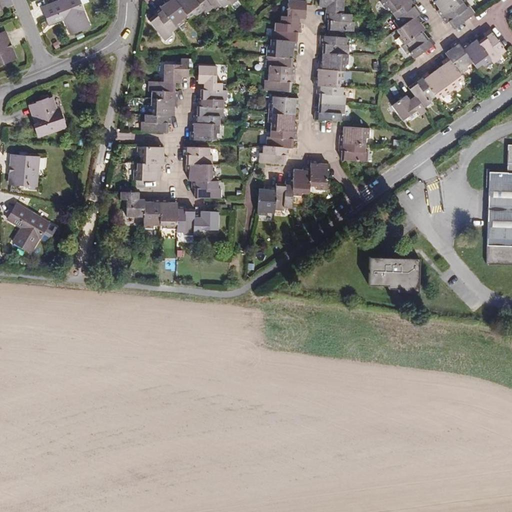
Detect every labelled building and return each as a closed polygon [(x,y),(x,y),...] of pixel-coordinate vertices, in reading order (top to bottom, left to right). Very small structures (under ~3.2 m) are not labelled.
[(70,33),(89,26),(78,0),(59,0),(42,7),(48,23),(49,24),(54,22),(52,18),(65,12),(67,17),(64,18),(70,33)] [(170,32),(176,28),(183,22),(181,19),(187,15),(188,18),(194,13),(196,16),(204,10),(206,12),(211,8),(213,10),(221,4),(223,7),(229,3),(230,5),(237,0),(165,0),(167,1),(168,3),(166,5),(165,3),(153,11),(155,14),(157,16),(155,17),(153,15),(148,19),(164,40),(171,34),(170,32)] [(351,14),(343,13),(343,0),(319,0),(319,6),(322,6),(326,7),(325,20),(328,20),(330,20),(330,23),(328,23),(327,29),(353,31),(354,22),(351,22),(351,14)] [(387,7),(391,13),(396,18),(393,20),(399,28),(396,30),(400,35),(398,37),(403,45),(401,46),(406,54),(409,52),(414,58),(435,43),(430,37),(427,39),(425,40),(424,38),(426,36),(422,31),(425,30),(421,24),(419,26),(417,24),(419,22),(422,20),(418,14),(420,13),(416,7),(414,9),(413,7),(415,5),(417,3),(414,0),(380,0),(379,1),(385,9),(387,7)] [(453,29),(474,13),(469,5),(466,7),(460,0),(435,0),(434,2),(437,7),(439,6),(441,8),(439,9),(436,11),(445,23),(448,21),(450,20),(451,22),(450,24),(453,29)] [(266,46),(265,65),(268,65),(268,72),(267,80),(264,80),(263,89),(290,91),(290,84),(288,84),(288,82),(290,82),(293,82),(294,66),(291,66),(289,66),(289,63),(292,63),(292,50),(290,50),(290,48),(292,48),(296,48),(296,34),(294,34),(294,32),(297,32),(300,32),(300,24),(298,24),(299,21),(299,18),(305,18),(306,5),(288,4),(287,16),(281,16),(280,23),(275,22),(274,31),(271,30),(270,46),(266,46)] [(52,18),(54,22),(64,18),(67,17),(65,12),(52,18)] [(442,65),(436,69),(431,73),(432,75),(430,77),(429,75),(427,72),(421,77),(420,74),(413,79),(415,82),(416,83),(414,85),(413,83),(407,87),(414,96),(411,98),(409,100),(406,95),(391,105),(402,120),(416,110),(419,115),(425,111),(423,108),(431,103),(429,100),(435,95),(436,98),(442,93),(444,96),(459,85),(458,82),(463,78),(460,74),(468,68),(466,66),(472,62),(476,68),(482,64),(484,66),(491,61),(493,63),(501,58),(499,55),(505,51),(490,30),(483,34),(485,37),(487,39),(485,40),(483,38),(478,42),(476,39),(471,43),(472,45),(470,47),(469,45),(467,42),(461,47),(457,41),(450,45),(452,48),(453,50),(451,51),(450,49),(445,53),(448,57),(442,61),(444,64),(445,66),(443,67),(442,65)] [(0,64),(15,59),(11,48),(8,49),(7,45),(10,44),(4,31),(0,32),(0,64)] [(343,87),(340,87),(340,80),(343,80),(344,64),(347,64),(349,45),(346,44),(346,37),(320,35),(320,43),(323,44),(325,44),(325,46),(322,46),(322,59),(324,59),(324,61),(321,61),(318,61),(317,75),(320,76),(320,78),(317,78),(314,77),(314,85),(317,85),(316,94),(319,94),(322,94),(322,96),(319,96),(318,109),(321,109),(320,112),(318,111),(315,111),(314,119),(340,121),(341,113),(344,114),(345,95),(342,95),(343,87)] [(177,109),(177,90),(174,90),(171,90),(171,88),(174,88),(174,83),(180,83),(181,77),(188,77),(188,71),(193,71),(193,59),(180,59),(180,65),(163,65),(163,83),(148,82),(148,90),(151,90),(151,108),(147,108),(147,115),(144,115),(144,124),(141,124),(141,132),(167,133),(167,128),(164,127),(164,125),(167,125),(170,125),(170,116),(173,116),(174,111),(171,111),(171,109),(174,109),(177,109)] [(222,116),(223,107),(223,99),(226,100),(226,90),(221,90),(222,83),(216,83),(216,66),(198,66),(197,83),(203,83),(203,90),(200,90),(200,96),(202,96),(202,99),(200,99),(197,99),(197,113),(199,113),(199,115),(196,115),(193,115),(193,129),(195,129),(195,132),(193,132),(190,132),(190,140),(216,140),(216,133),(219,133),(219,116),(222,116)] [(296,139),(296,131),(297,123),(294,123),(291,123),(291,121),(294,121),(295,108),(292,108),(292,106),(295,106),(298,106),(298,98),(272,96),(272,103),(269,103),(268,113),(268,122),(271,122),(270,136),(267,136),(266,146),(263,145),(262,153),(259,153),(259,162),(285,164),(285,157),(283,157),(283,155),(285,155),(289,155),(289,147),(292,147),(293,141),(290,141),(290,138),(293,139),(296,139)] [(35,128),(38,137),(65,128),(59,109),(56,111),(52,99),(31,106),(35,118),(36,118),(39,127),(35,128)] [(369,138),(369,128),(343,126),(343,133),(345,133),(345,136),(342,136),(339,135),(338,150),(341,151),(344,151),(344,154),(341,153),(341,160),(367,162),(368,152),(364,152),(365,138),(369,138)] [(511,145),(506,145),(505,173),(487,173),(484,264),(511,264),(511,145)] [(163,147),(137,147),(137,156),(140,156),(140,163),(137,163),(137,171),(134,171),(134,180),(160,180),(160,173),(158,174),(158,171),(160,171),(163,171),(163,164),(166,164),(166,156),(163,156),(161,156),(161,153),(163,153),(163,147)] [(186,158),(185,164),(185,172),(188,172),(191,172),(191,174),(188,174),(188,181),(191,181),(191,188),(194,189),(197,189),(197,191),(194,191),(194,198),(220,198),(220,188),(217,188),(217,181),(214,181),(215,172),(211,172),(212,155),(209,155),(209,148),(183,147),(183,155),(186,155),(188,155),(188,158),(186,158)] [(11,155),(9,184),(35,186),(37,157),(26,156),(26,152),(18,151),(18,155),(11,155)] [(294,169),(293,181),(285,181),(285,184),(285,186),(282,186),(283,184),(276,183),(276,186),(269,186),(268,189),(268,192),(266,191),(266,189),(259,189),(258,215),(267,215),(267,212),(275,213),(275,210),(284,210),(284,207),(291,207),(292,195),(301,195),(302,192),(309,193),(309,185),(316,186),(316,189),(326,189),(327,163),(320,163),(320,165),(318,165),(318,163),(318,160),(310,159),(310,167),(303,166),(303,169),(303,172),(300,172),(300,169),(294,169)] [(185,205),(178,205),(178,202),(171,202),(171,205),(169,205),(169,202),(169,199),(154,199),(154,202),(154,204),(151,204),(151,202),(144,202),(144,200),(138,199),(138,193),(120,192),(120,200),(126,200),(126,217),(144,217),(144,228),(154,228),(154,225),(168,225),(168,228),(177,228),(177,231),(185,231),(185,234),(201,235),(201,229),(218,229),(218,211),(201,210),(201,217),(194,216),(194,208),(188,208),(188,211),(185,211),(185,208),(185,205)] [(13,242),(30,252),(48,222),(16,203),(7,219),(21,227),(13,242)] [(416,260),(366,258),(365,286),(385,286),(385,289),(395,289),(395,292),(415,293),(416,260)]
